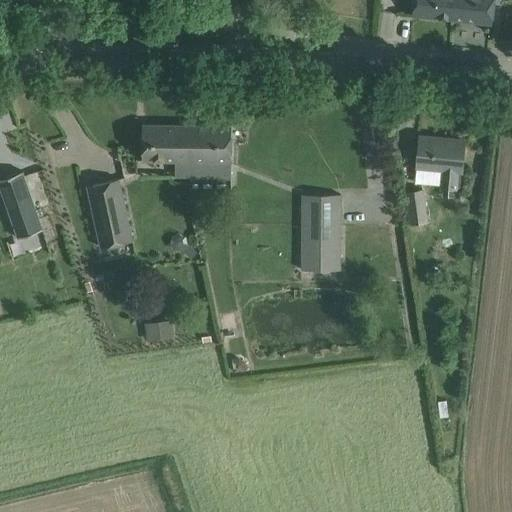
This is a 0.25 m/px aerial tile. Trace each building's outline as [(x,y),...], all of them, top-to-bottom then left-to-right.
[(413,0),(412,14),(423,15),(452,18),(453,0),(413,0)] [(453,0),(452,18),(492,22),(494,2),(494,0),(453,0)] [(175,176),(190,176),(190,125),(142,124),(142,161),(175,161),(175,176)] [(231,125),(190,125),(190,176),(231,177),(231,125)] [(419,140),(417,167),(442,169),(441,185),(441,187),(456,188),(458,170),(462,171),(464,140),(446,138),(446,144),(439,144),(440,142),(419,140)] [(42,228),(23,172),(23,171),(0,178),(0,186),(18,237),(17,237),(17,238),(43,229),(42,228)] [(132,241),(119,179),(87,185),(101,247),(132,241)] [(427,221),(422,189),(406,191),(411,223),(427,221)] [(340,269),(340,195),(303,195),(302,269),(340,269)] [(175,337),(172,319),(144,323),(147,341),(175,337)] [(445,399),(437,400),(439,414),(447,413),(445,399)]
